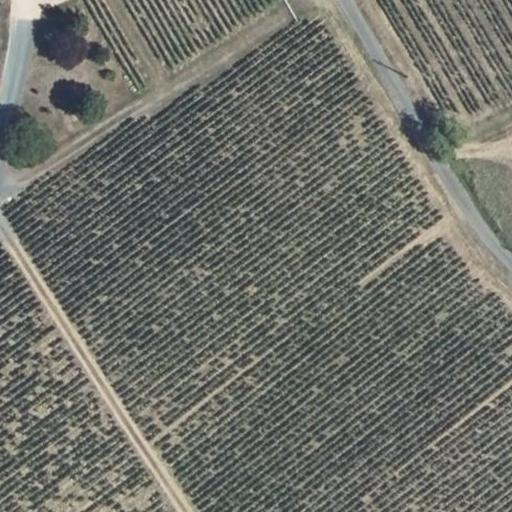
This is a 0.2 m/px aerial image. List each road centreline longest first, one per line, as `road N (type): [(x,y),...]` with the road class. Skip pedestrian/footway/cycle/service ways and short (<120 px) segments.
road 1 (track): [(309,0),(0,188)]
road 2 (track): [(0,224),(182,511)]
road 3 (unclassified): [(511,260),(486,237),(347,0)]
